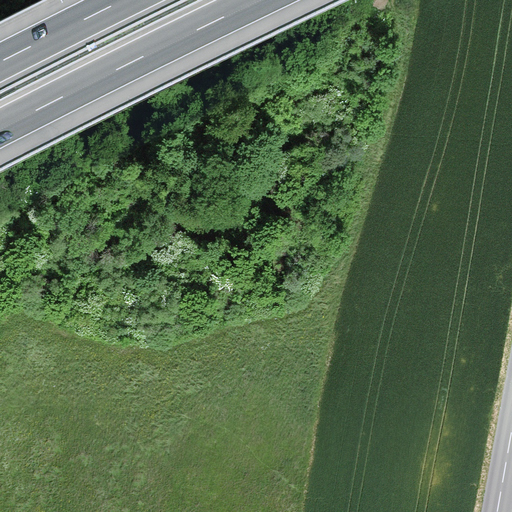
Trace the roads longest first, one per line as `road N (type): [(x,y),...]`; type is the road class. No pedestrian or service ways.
road 1 (motorway): [(0,128),(258,0)]
road 2 (motorway): [(123,0),(0,62)]
